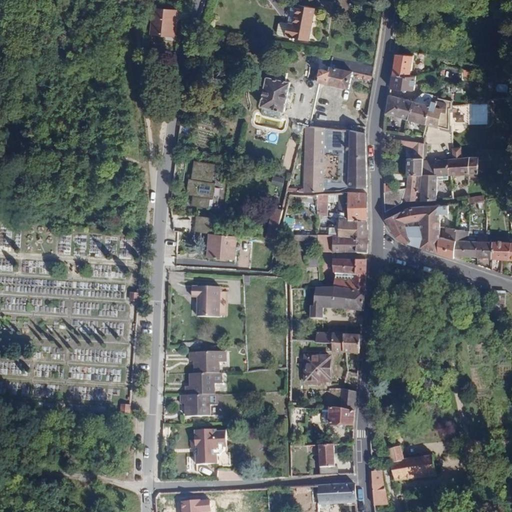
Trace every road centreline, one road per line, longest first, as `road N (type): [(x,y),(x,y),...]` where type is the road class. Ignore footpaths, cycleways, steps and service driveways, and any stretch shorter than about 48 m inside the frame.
road 1 (residential): [(162,192),(145,486)]
road 2 (tertiary): [(397,0),(374,132),(378,247)]
road 3 (tertiary): [(378,247),(364,479)]
road 4 (residential): [(364,479),(145,486)]
road 5 (residential): [(198,0),(162,192)]
road 6 (residential): [(378,247),(511,287)]
